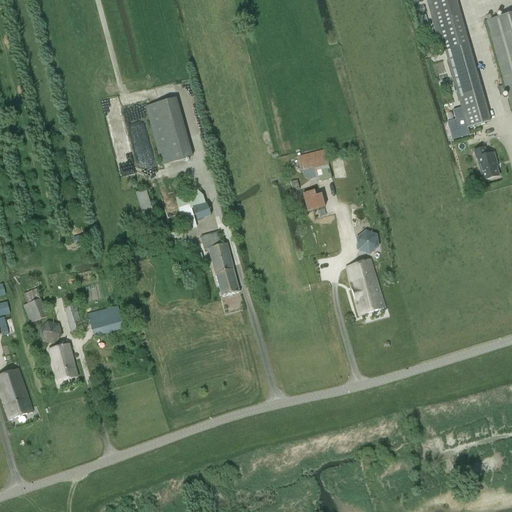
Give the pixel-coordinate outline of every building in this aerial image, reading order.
[(430,0),(445,51),(468,45),(455,0),(430,0)] [(511,111),(511,13),(486,21),(511,111)] [(450,126),(443,129),(448,141),(469,134),(467,129),(490,123),(469,45),(444,53),(460,104),(445,110),(450,126)] [(181,150),(168,101),(146,107),(162,166),(191,157),(189,148),(181,150)] [(483,181),(499,177),(495,165),(497,164),(494,154),(487,156),(485,148),(474,152),(476,159),(477,159),(483,181)] [(332,180),(325,151),(296,158),(300,172),(303,172),(304,177),(309,180),(316,178),(317,183),(332,180)] [(148,234),(158,231),(145,190),(135,193),(148,234)] [(180,212),(191,209),(192,209),(205,205),(203,197),(198,192),(176,198),(180,212)] [(307,213),(325,209),(321,195),(315,197),(314,192),(302,195),(307,213)] [(205,205),(192,209),(197,221),(210,216),(206,205),(205,205)] [(185,231),(197,228),(191,209),(180,212),(185,231)] [(368,255),(377,248),(376,236),(365,232),(356,240),(358,251),(368,255)] [(221,298),(240,293),(226,245),(221,246),(218,233),(200,237),(204,251),(208,250),(221,298)] [(88,234),(73,238),(75,246),(90,242),(88,234)] [(201,254),(193,256),(196,268),(204,266),(201,254)] [(359,316),(384,309),(370,260),(346,267),(349,283),(359,316)] [(176,269),(169,271),(173,288),(180,286),(176,269)] [(40,300),(28,305),(23,307),(30,325),(47,318),(40,300)] [(0,315),(10,314),(7,303),(0,305),(0,315)] [(72,334),(82,331),(75,306),(65,308),(72,334)] [(119,307),(87,316),(94,338),(125,329),(119,307)] [(48,323),(40,330),(43,341),(53,344),(61,336),(58,326),(48,323)] [(7,329),(0,330),(0,331),(1,337),(9,336),(7,329)] [(57,384),(78,378),(69,345),(48,351),(57,384)] [(0,376),(0,394),(9,421),(33,413),(18,370),(0,376)]
